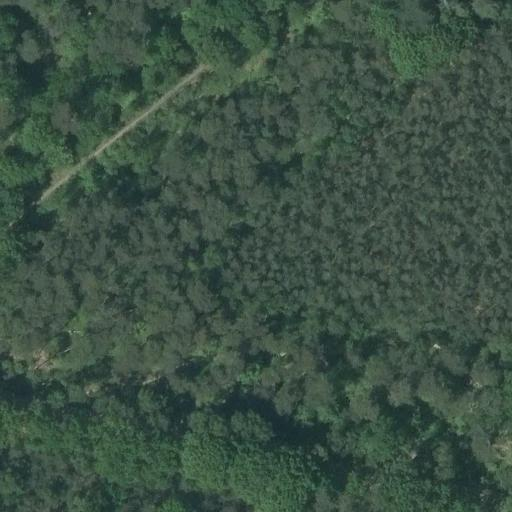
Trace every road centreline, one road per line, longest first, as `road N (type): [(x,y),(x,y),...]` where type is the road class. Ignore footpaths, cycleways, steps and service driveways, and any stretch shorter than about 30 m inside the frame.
road 1 (track): [(60,406),(511,501)]
road 2 (track): [(0,230),(281,0)]
